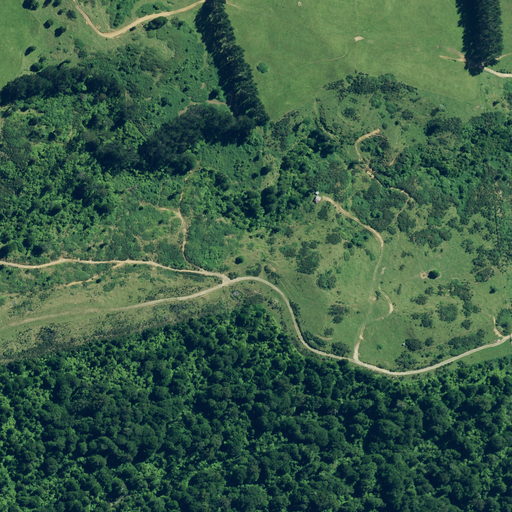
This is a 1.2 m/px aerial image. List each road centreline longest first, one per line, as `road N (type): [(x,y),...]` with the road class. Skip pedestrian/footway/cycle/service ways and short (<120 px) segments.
road 1 (track): [(0,263),(151,262),(227,282),(259,279),(286,299),(307,345),(390,372),(422,370),(511,335)]
road 2 (track): [(227,282),(110,310)]
